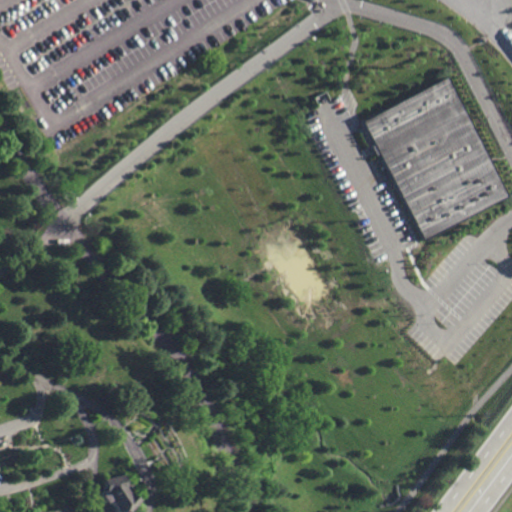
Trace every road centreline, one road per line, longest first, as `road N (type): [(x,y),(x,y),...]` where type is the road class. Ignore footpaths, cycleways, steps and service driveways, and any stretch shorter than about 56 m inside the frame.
road 1 (residential): [(241,511),(194,384),(59,220)]
road 2 (residential): [(511,149),(442,33),(340,0)]
